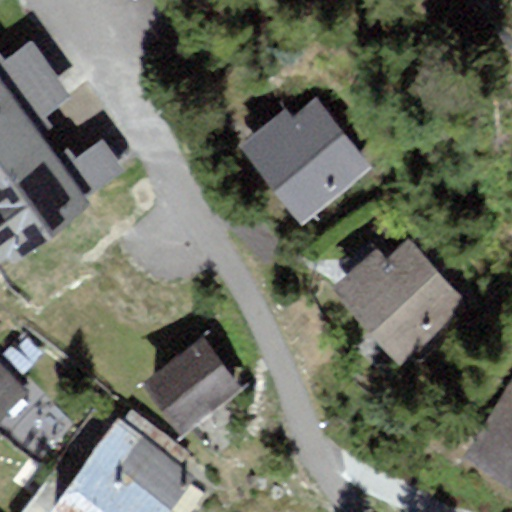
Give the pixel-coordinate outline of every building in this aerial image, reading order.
[(0,257),(124,168),(98,133),(63,159),(32,117),(69,91),(32,39),(0,62),(0,257)] [(71,150),(105,127),(81,90),(47,113),(71,150)] [(308,216),(367,169),(317,105),(298,120),(290,109),(249,142),(308,216)] [(389,258),(380,249),(340,287),(360,308),(346,322),(379,356),(393,343),(409,359),(469,301),(409,239),(389,258)] [(237,381),(206,341),(152,383),(183,423),(237,381)] [(0,414),(26,391),(0,362),(0,414)] [(511,394),(476,458),(511,478),(511,394)] [(175,511),(203,470),(122,416),(58,511),(175,511)]
